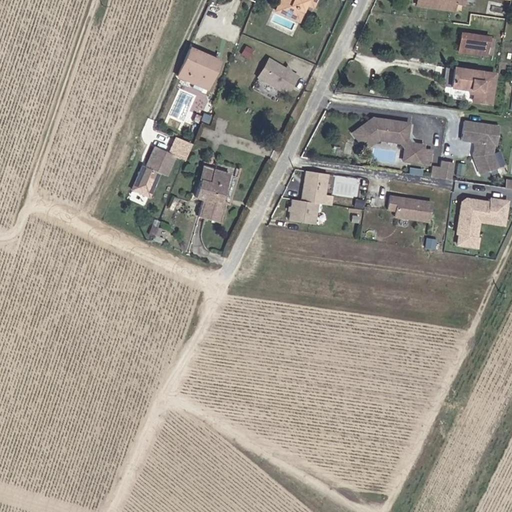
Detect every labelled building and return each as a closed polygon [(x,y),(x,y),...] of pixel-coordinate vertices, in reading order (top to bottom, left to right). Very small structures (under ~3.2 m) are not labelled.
[(311,0),(276,0),(273,6),(296,17),(303,1),(310,3),(311,0)] [(444,11),(455,12),(456,6),(421,0),(419,0),(417,7),(444,11)] [(284,24),(294,28),(297,22),(287,18),(284,24)] [(464,40),(487,42),(488,34),(461,31),(459,39),(464,40)] [(485,51),(487,42),(464,40),(459,39),(458,48),(464,48),(485,51)] [(206,77),(211,79),(217,65),(188,52),(176,80),(191,87),(193,83),(202,86),(206,77)] [(297,76),(268,56),(256,74),(285,94),(297,76)] [(474,89),(473,93),(472,102),(487,105),(493,74),(454,66),(451,84),(469,88),(474,89)] [(204,93),(211,79),(206,77),(202,86),(193,83),(191,87),(204,93)] [(373,117),(354,132),(366,148),(378,138),(385,139),(385,138),(402,140),(402,141),(405,147),(405,148),(414,150),(413,160),(422,162),(424,144),(407,141),(409,122),(373,117)] [(498,124),(465,120),(462,138),(476,140),(474,153),(481,173),(499,166),(494,153),(495,143),(498,124)] [(414,150),(405,148),(404,159),(413,160),(414,150)] [(143,170),(137,184),(154,191),(160,177),(166,180),(175,160),(154,151),(146,171),(143,170)] [(441,160),(439,177),(451,179),(454,162),(441,160)] [(331,193),(333,176),(303,172),(299,199),(292,198),(288,223),(315,225),(319,204),(324,204),(325,192),(331,193)] [(210,173),(204,184),(212,187),(217,176),(210,173)] [(236,185),(217,176),(212,187),(204,184),(197,199),(205,203),(196,222),(220,233),(229,214),(224,212),(236,185)] [(245,190),(236,185),(224,212),(229,214),(232,215),(245,190)] [(430,223),(432,201),(389,196),(386,212),(394,213),(393,219),(430,223)] [(506,226),(510,199),(489,197),(489,200),(466,197),(460,201),(455,236),(457,236),(455,247),(479,250),(481,237),(478,237),(481,223),(506,226)]
